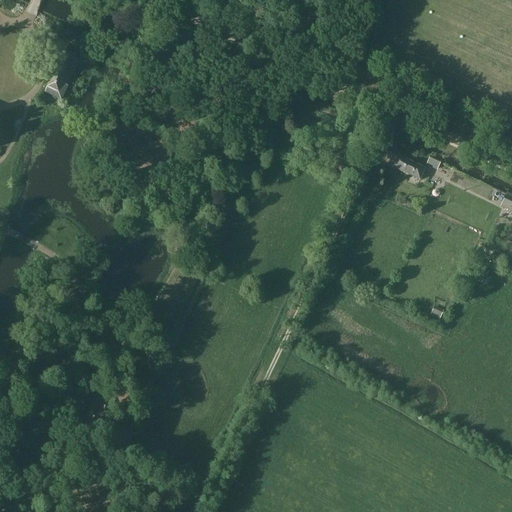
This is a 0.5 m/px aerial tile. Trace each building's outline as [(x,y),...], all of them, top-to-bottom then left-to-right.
[(44,94),(61,101),(80,58),(64,51),(44,94)] [(392,168),(397,156),(386,151),(381,163),(392,168)] [(397,156),(392,168),(419,180),(424,169),(397,156)] [(430,156),(425,165),(437,171),(441,162),(430,156)] [(432,191),(431,194),(432,197),(435,198),(438,197),(440,194),(438,191),(435,190),(432,191)] [(511,195),(507,193),(500,207),(511,212),(511,195)] [(480,273),(476,282),(487,287),(492,278),(480,273)]
